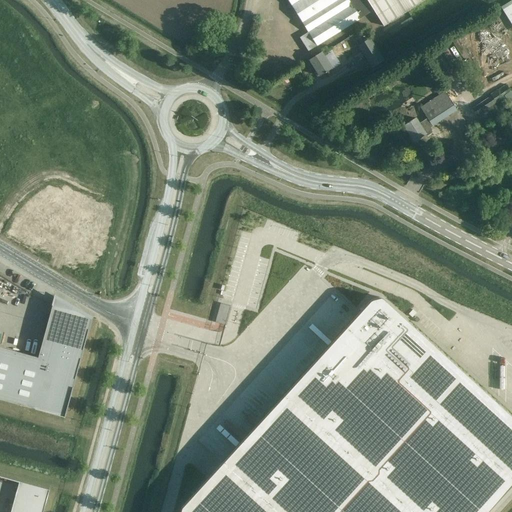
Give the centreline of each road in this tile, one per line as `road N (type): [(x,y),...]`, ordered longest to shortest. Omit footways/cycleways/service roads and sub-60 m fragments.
road 1 (tertiary): [(511,263),(364,186),(307,181),(260,158)]
road 2 (tertiary): [(134,322),(83,511)]
road 3 (tertiary): [(95,511),(146,326)]
road 4 (tertiary): [(146,326),(188,150)]
road 5 (tertiary): [(175,146),(134,322)]
road 6 (unclassified): [(0,247),(134,322)]
